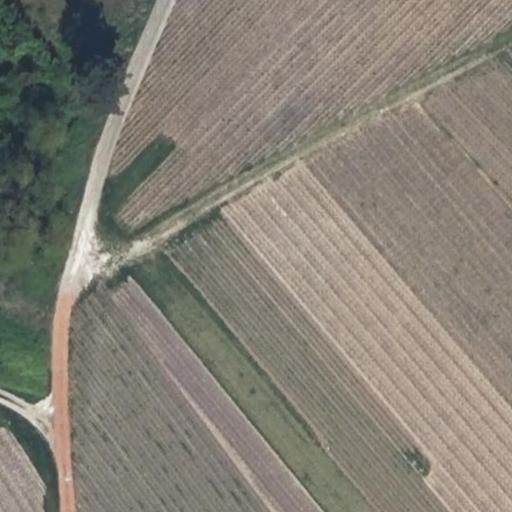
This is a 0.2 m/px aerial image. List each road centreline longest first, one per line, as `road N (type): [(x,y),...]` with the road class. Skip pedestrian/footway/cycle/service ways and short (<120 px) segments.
road 1 (track): [(163,0),(79,236),(61,367),(66,511)]
road 2 (track): [(75,264),(117,265),(511,37)]
